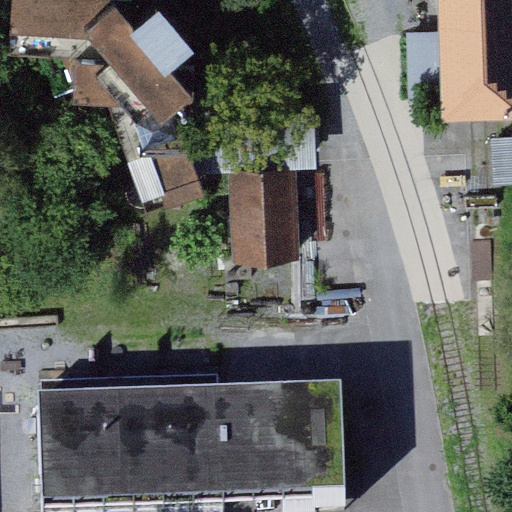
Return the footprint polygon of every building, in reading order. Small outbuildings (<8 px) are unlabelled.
[(128,86),(170,194),(215,178),(178,92),(213,93),(215,47),(180,48),(170,38),(194,16),(179,0),(14,0),(14,33),(80,37),(77,82),(128,86)] [(511,0),(448,0),(453,104),(492,103),(511,101),(511,0)] [(511,126),(493,128),(496,175),(511,174),(511,126)] [(299,155),(234,158),(239,254),(304,250),(299,155)] [(354,511),(352,409),(49,418),(52,511),(354,511)] [(0,511),(39,511),(40,498),(26,498),(26,502),(0,501),(0,511)]
